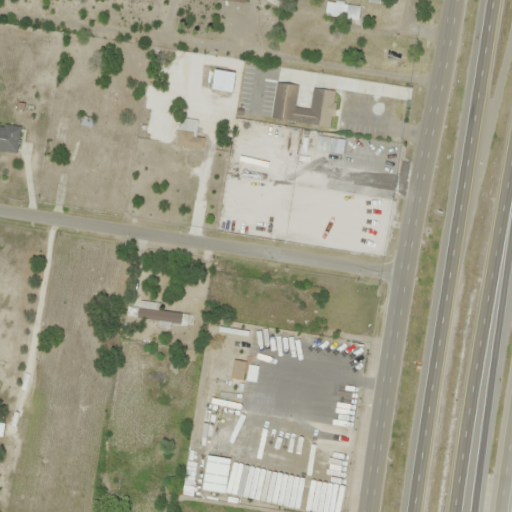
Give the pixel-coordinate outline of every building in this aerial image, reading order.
[(358,19),(358,4),(324,4),(324,19),(358,19)] [(270,120),(330,127),(334,92),(312,89),(309,110),(294,108),(297,86),(275,83),(270,120)] [(0,152),(16,155),(19,127),(0,124),(0,152)] [(195,172),(196,165),(162,162),(162,170),(195,172)] [(158,311),(159,304),(138,302),(136,320),(184,326),(185,314),(158,311)] [(303,357),(305,344),(289,342),(287,355),(303,357)]
